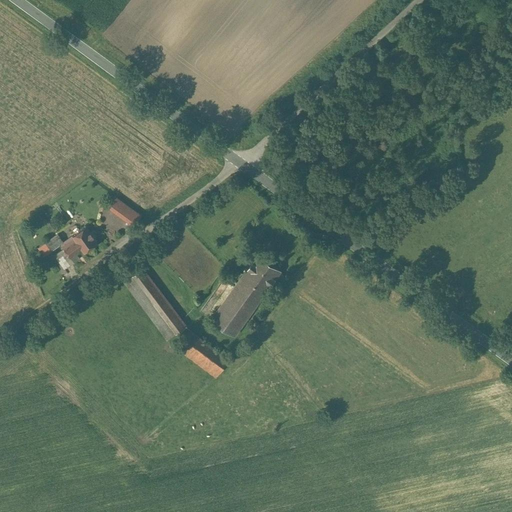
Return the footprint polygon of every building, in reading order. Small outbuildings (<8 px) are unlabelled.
[(141,213),(116,195),(108,206),(133,224),(141,213)] [(64,242),(61,244),(64,248),(70,257),(76,253),(82,249),(84,252),(98,242),(86,226),(64,242)] [(57,233),(46,242),(51,250),(60,244),(61,244),(64,242),(63,241),(63,242),(57,233)] [(70,257),(64,248),(55,255),(64,268),(67,266),(79,258),(76,253),(70,257)] [(280,270),(258,254),(243,275),(265,291),(280,270)] [(186,325),(142,268),(133,275),(177,332),(186,325)] [(221,271),(195,307),(200,311),(226,274),(221,271)] [(226,274),(200,311),(211,319),(237,283),(226,274)] [(177,332),(133,275),(124,282),(168,339),(177,332)] [(237,283),(211,319),(234,335),(265,291),(243,275),(237,283)] [(229,359),(191,331),(178,347),(216,376),(229,359)]
